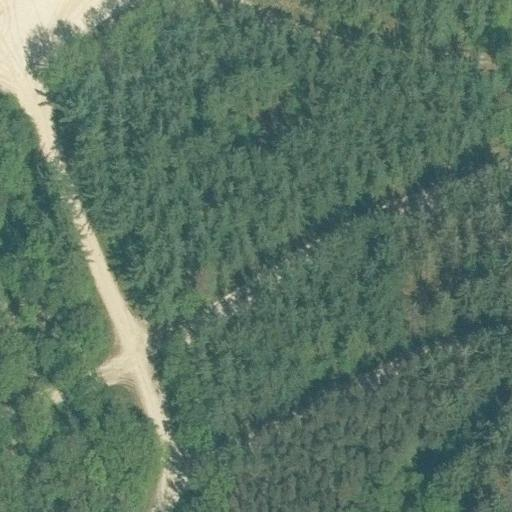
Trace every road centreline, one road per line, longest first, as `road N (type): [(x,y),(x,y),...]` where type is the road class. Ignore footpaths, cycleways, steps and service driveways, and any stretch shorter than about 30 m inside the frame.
road 1 (track): [(511,173),(360,231),(97,382),(0,410)]
road 2 (track): [(0,36),(138,360),(170,471)]
road 3 (track): [(170,471),(221,460),(437,353),(511,347)]
road 4 (track): [(228,0),(383,54),(511,61)]
